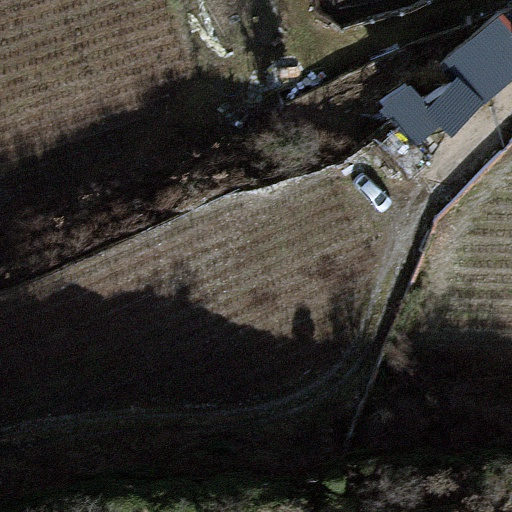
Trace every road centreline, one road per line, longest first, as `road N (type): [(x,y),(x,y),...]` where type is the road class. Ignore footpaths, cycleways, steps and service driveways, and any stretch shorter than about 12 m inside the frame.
road 1 (track): [(0,439),(153,414),(273,411),(358,355),(418,186)]
road 2 (residential): [(418,186),(511,106)]
